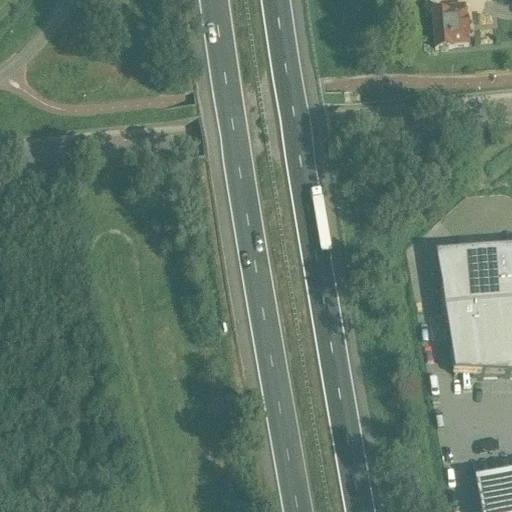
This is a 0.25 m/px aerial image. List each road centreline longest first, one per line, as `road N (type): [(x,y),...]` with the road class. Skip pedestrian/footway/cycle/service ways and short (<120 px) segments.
road 1 (motorway): [(213,0),(297,511)]
road 2 (motorway): [(359,511),(275,0)]
road 3 (tertiary): [(0,158),(511,111)]
